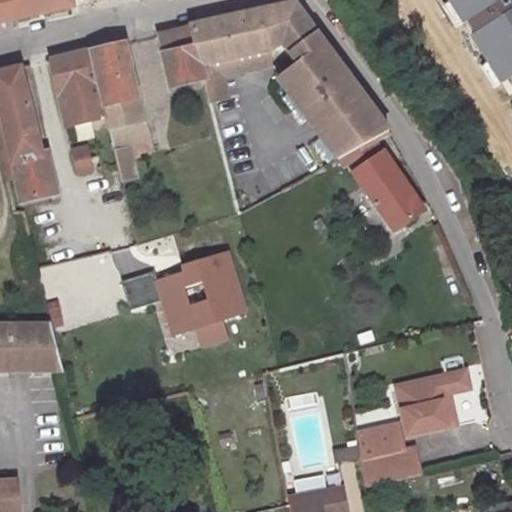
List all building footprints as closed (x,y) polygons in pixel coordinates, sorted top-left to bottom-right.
[(0,0),(0,34),(86,15),(82,0),(0,0)] [(82,0),(86,15),(152,0),(82,0)] [(479,32),(475,34),(504,79),(511,73),(511,0),(450,0),(464,20),(469,16),(479,32)] [(320,38),(302,15),(202,37),(210,69),(269,54),(276,53),(289,48),(303,43),(320,38)] [(210,69),(202,37),(168,44),(180,97),(214,88),(214,87),(210,69)] [(400,143),(390,127),(320,38),(303,43),(310,53),(299,61),(308,72),(287,88),(307,115),(301,119),(310,131),(316,127),(348,169),(352,167),(384,152),(400,143)] [(303,43),(289,48),(299,61),(310,53),(303,43)] [(136,52),(103,59),(117,125),(120,136),(142,131),(137,108),(148,105),(136,52)] [(269,54),(210,69),(214,87),(229,84),(228,79),(272,69),(269,54)] [(117,125),(103,59),(60,69),(75,135),(117,125)] [(21,170),(25,188),(23,188),(27,210),(39,207),(64,201),(55,163),(51,163),(30,76),(12,80),(11,79),(0,81),(0,114),(7,113),(17,153),(21,170)] [(214,88),(218,105),(233,101),(229,84),(214,87),(214,88)] [(120,136),(124,156),(139,152),(140,158),(146,156),(147,163),(161,159),(148,105),(137,108),(142,131),(120,136)] [(7,113),(0,114),(0,121),(9,155),(17,153),(7,113)] [(139,152),(124,156),(131,187),(146,183),(142,165),(147,163),(146,156),(140,158),(139,152)] [(384,152),(352,167),(405,241),(434,220),(384,152)] [(95,155),(80,159),(85,181),(100,178),(95,155)] [(379,257),(396,246),(390,239),(374,247),(379,257)] [(221,321),(246,314),(229,253),(122,282),(130,311),(155,304),(169,358),(227,343),(221,321)] [(0,379),(69,380),(58,333),(0,333),(0,379)] [(481,380),(410,395),(420,444),(469,434),(463,403),(484,398),(481,380)] [(371,499),(428,486),(422,459),(411,461),(405,435),(363,445),(371,499)] [(352,511),(348,486),(328,490),(326,474),(296,479),(299,495),(289,497),(291,511),(352,511)] [(0,511),(23,511),(22,488),(0,489),(0,511)]
